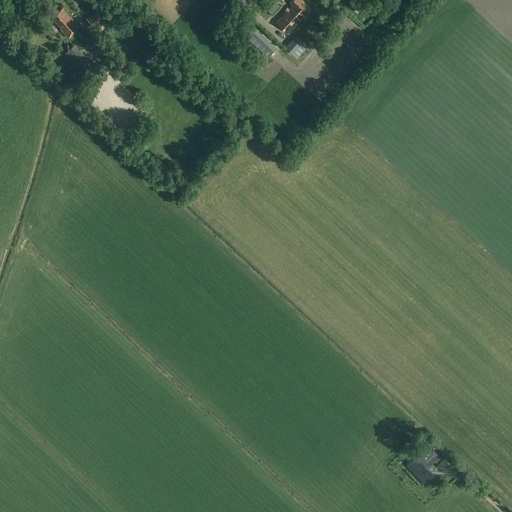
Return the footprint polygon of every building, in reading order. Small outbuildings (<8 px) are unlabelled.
[(287,32),(310,8),(300,0),(291,0),(289,2),(292,5),(276,22),(287,32)] [(364,6),(357,0),(355,0),(350,6),(357,13),(364,6)] [(69,39),(81,27),(62,8),(52,17),(62,27),(60,29),(69,39)] [(107,16),(100,8),(86,19),(93,27),(107,16)] [(245,36),(267,57),(273,50),(251,29),(245,36)] [(73,42),(80,48),(85,43),(77,36),(73,42)] [(296,36),(285,48),(292,54),(303,43),(296,36)] [(64,53),(80,71),(87,65),(71,47),(64,53)] [(416,455),(407,464),(423,480),(431,472),(427,468),(428,468),(440,456),(428,444),(427,444),(416,455)]
